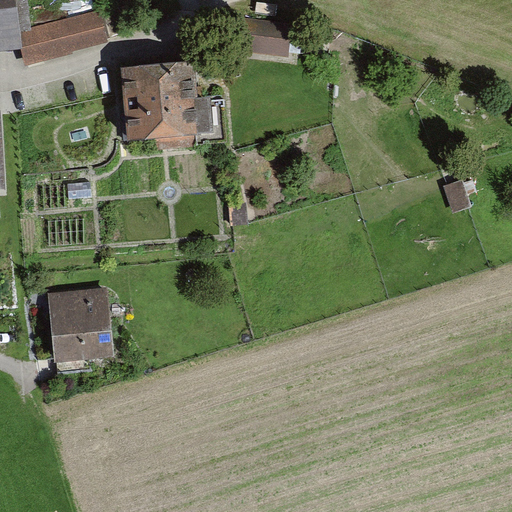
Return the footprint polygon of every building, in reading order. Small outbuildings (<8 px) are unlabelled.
[(0,0),(0,54),(25,51),(21,30),(38,27),(34,0),(0,0)] [(27,59),(40,56),(111,43),(106,14),(38,27),(21,30),(25,51),(27,59)] [(237,54),(290,60),(294,26),(241,20),(237,54)] [(196,64),(122,69),(127,153),(200,149),(199,140),(213,139),(211,101),(198,102),(196,64)] [(444,189),(453,217),(472,211),(463,183),(444,189)] [(49,297),(55,371),(115,366),(108,292),(49,297)]
